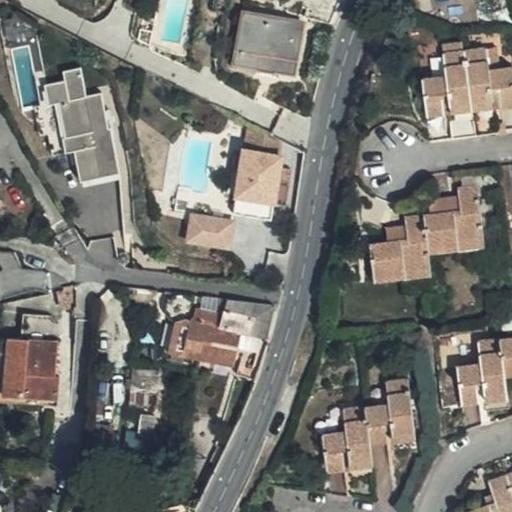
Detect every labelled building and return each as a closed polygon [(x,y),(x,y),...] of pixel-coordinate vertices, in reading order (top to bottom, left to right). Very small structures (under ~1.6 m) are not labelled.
[(224,13),(226,0),(211,0),(210,10),(224,13)] [(330,2),(315,0),(299,0),(296,16),(326,21),(330,2)] [(293,76),(300,29),(289,28),(289,22),(278,21),(278,26),(246,22),(239,68),(293,76)] [(483,54),(464,56),(470,107),(490,104),(489,93),(495,92),(498,110),(511,109),(511,84),(510,72),(487,74),(483,54)] [(470,107),(464,56),(443,59),(445,80),(420,83),(424,120),(440,118),(438,100),(444,99),(445,109),(470,107)] [(104,91),(89,94),(84,65),(65,68),(66,77),(48,81),(52,102),(62,100),(68,135),(67,135),(69,149),(79,147),(84,178),(122,171),(113,126),(111,126),(104,91)] [(490,104),(470,107),(471,114),(491,111),(490,104)] [(470,107),(445,109),(446,117),(471,114),(470,107)] [(286,141),(251,123),(234,213),(271,220),(275,200),(287,202),(290,187),(289,187),(293,170),(282,169),(283,157),(282,157),(286,141)] [(428,214),(433,252),(465,248),(464,241),(487,238),(481,187),(459,190),(461,210),(428,214)] [(186,215),(189,202),(178,200),(175,213),(186,215)] [(193,213),(188,237),(228,245),(232,221),(193,213)] [(434,263),(433,252),(428,214),(409,216),(411,237),(373,242),(378,280),(409,276),(407,267),(434,263)] [(464,241),(465,248),(465,251),(488,248),(487,238),(464,241)] [(435,276),(434,263),(407,267),(409,276),(409,280),(435,276)] [(262,337),(270,338),(277,311),(222,302),(221,310),(266,317),(262,337)] [(266,317),(221,310),(219,316),(199,313),(197,322),(194,321),(192,329),(172,325),(166,350),(232,363),(240,333),(262,337),(266,317)] [(24,339),(9,338),(5,397),(59,400),(61,376),(55,376),(57,341),(50,341),(52,315),(27,313),(24,339)] [(511,332),(497,334),(500,368),(511,367),(511,332)] [(500,368),(497,334),(472,336),(474,359),(455,361),(459,397),(474,395),(472,376),(477,375),(478,386),(502,383),(500,368)] [(132,401),(158,404),(162,369),(135,366),(132,401)] [(385,400),(362,403),(365,436),(385,434),(382,414),(386,413),(388,424),(412,421),(406,376),(383,378),(385,400)] [(502,383),(478,386),(478,394),(503,392),(502,383)] [(365,436),(362,403),(342,405),(345,429),(322,432),(325,468),(342,466),(340,445),(346,444),(347,457),(368,455),(365,436)] [(412,428),(412,421),(388,424),(389,432),(412,428)] [(154,478),(168,438),(145,430),(130,471),(154,478)] [(368,455),(347,457),(348,465),(369,463),(368,455)] [(459,511),(511,511),(511,494),(504,470),(487,475),(493,497),(458,507),(459,511)] [(42,511),(58,511),(64,497),(48,493),(42,511)]
